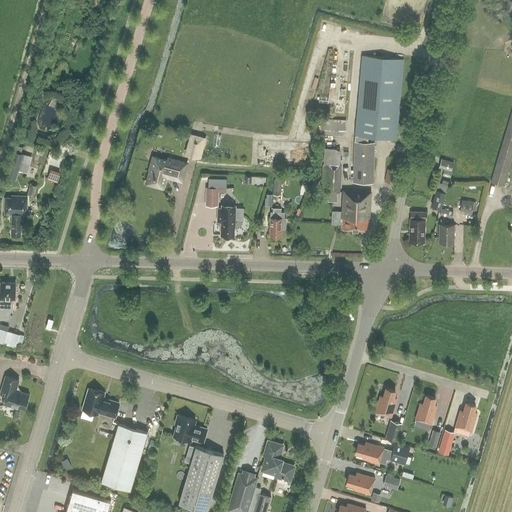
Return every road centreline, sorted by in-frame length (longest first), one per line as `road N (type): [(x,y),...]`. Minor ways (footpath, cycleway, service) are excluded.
road 1 (secondary): [(384,272),(88,263)]
road 2 (unclassified): [(384,272),(458,0)]
road 3 (unclassified): [(331,435),(63,354)]
road 4 (unclassified): [(149,0),(97,176),(88,263)]
road 5 (tertiary): [(331,435),(384,272)]
road 6 (unclassified): [(15,511),(63,354)]
road 7 (secondary): [(511,275),(384,272)]
